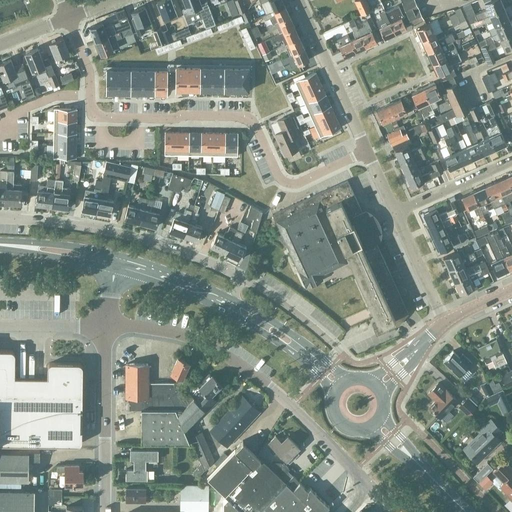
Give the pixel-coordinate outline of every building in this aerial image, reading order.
[(178,17),(171,0),(158,0),(157,1),(164,22),(178,17)] [(202,9),(199,0),(184,0),(187,8),(182,10),(185,16),(199,11),(205,27),(215,24),(208,6),(202,9)] [(226,0),(227,0),(226,1),(231,16),(238,13),(233,0),(226,0)] [(241,0),(233,0),(238,13),(243,11),(245,10),(241,0)] [(259,0),(265,14),(270,11),(285,5),(282,0),(259,0)] [(365,0),(354,0),(361,15),(361,14),(371,10),(369,7),(365,0)] [(406,13),(411,24),(423,18),(419,8),(415,0),(400,0),(402,3),(406,13)] [(487,8),(474,14),(477,20),(504,8),(501,0),(488,0),(484,2),(487,8)] [(402,3),(385,11),(390,21),(395,32),(406,27),(405,26),(411,23),(402,3)] [(131,10),(134,18),(131,19),(137,34),(144,31),(141,23),(150,20),(145,5),(131,10)] [(265,14),(262,15),(264,20),(270,17),(272,23),(289,15),(285,5),(270,11),(265,14)] [(250,20),(258,17),(254,6),(247,9),(250,20)] [(460,7),(454,10),(458,18),(451,21),(453,26),(460,22),(465,20),(460,7)] [(477,20),(474,14),(472,8),(464,11),(469,23),(477,20)] [(477,20),(469,23),(472,28),(485,22),(485,23),(492,20),(494,26),(510,20),(504,8),(477,20)] [(381,18),(376,20),(379,27),(384,38),(395,32),(390,21),(385,11),(379,13),(381,18)] [(434,20),(439,32),(446,29),(443,23),(452,19),(449,13),(434,20)] [(289,15),(272,23),(268,25),(270,30),(277,27),(279,33),(294,26),(289,15)] [(119,24),(117,24),(119,31),(130,26),(127,18),(119,21),(118,21),(119,24)] [(363,25),(357,28),(366,46),(367,46),(367,48),(373,45),(372,43),(377,41),(366,19),(362,22),(363,25)] [(486,44),(494,41),(511,32),(511,24),(510,20),(494,26),(497,32),(491,35),(491,36),(484,39),(486,44)] [(95,40),(119,31),(117,24),(114,26),(113,23),(104,27),(102,22),(90,27),(95,40)] [(422,40),(434,34),(429,22),(417,28),(417,29),(415,29),(418,35),(420,35),(422,40)] [(355,51),(366,46),(357,28),(355,24),(351,26),(353,31),(347,34),(355,51)] [(332,30),(323,35),(325,40),(335,36),(336,39),(347,34),(343,25),(332,30)] [(294,26),(279,33),(273,36),(269,38),(271,43),(275,41),(275,42),(282,39),(284,44),(299,37),(294,26)] [(166,42),(162,31),(160,27),(153,30),(158,45),(166,42)] [(162,31),(166,42),(177,38),(175,32),(170,34),(168,29),(162,31)] [(119,31),(95,40),(101,54),(119,47),(116,39),(122,37),(119,31)] [(511,47),(511,32),(494,41),(496,46),(497,47),(503,45),(505,51),(511,47)] [(434,34),(422,40),(420,41),(423,47),(425,46),(427,51),(440,45),(454,39),(451,33),(437,39),(434,34)] [(344,56),(355,51),(347,34),(336,39),(339,45),(344,56)] [(69,52),(63,37),(55,40),(54,38),(51,40),(52,41),(50,42),(59,65),(65,62),(62,55),(69,52)] [(299,37),(284,44),(278,47),(280,51),(286,48),(289,54),(304,48),(299,37)] [(262,54),(269,51),(264,40),(257,43),(262,54)] [(490,48),(496,46),(494,41),(486,44),(481,47),(487,60),(488,63),(495,60),(490,48)] [(440,45),(427,51),(428,52),(426,53),(429,59),(430,58),(433,63),(457,52),(455,46),(442,51),(440,45)] [(25,52),(28,60),(25,62),(31,76),(45,70),(48,76),(54,74),(48,58),(42,60),(37,47),(25,52)] [(291,67),(309,59),(304,48),(289,54),(280,58),(283,64),(289,61),(291,67)] [(269,51),(262,54),(265,61),(272,57),(269,51)] [(457,52),(433,63),(431,64),(434,70),(436,69),(438,75),(443,72),(446,78),(452,75),(453,75),(456,74),(451,63),(461,59),(457,52)] [(35,95),(22,62),(13,66),(11,58),(0,62),(0,70),(4,79),(12,75),(16,85),(20,83),(27,98),(35,95)] [(280,58),(268,64),(271,72),(284,67),(283,64),(280,58)] [(175,90),(248,90),(249,67),(175,66),(175,90)] [(106,92),(167,93),(167,69),(106,68),(106,92)] [(511,69),(502,74),(504,80),(511,76),(511,69)] [(60,76),(63,83),(74,79),(71,72),(60,76)] [(294,81),(299,92),(320,83),(315,72),(294,81)] [(52,87),(59,84),(54,74),(48,76),(52,87)] [(488,91),(495,88),(488,74),(481,77),(488,91)] [(452,75),(446,78),(441,80),(444,87),(456,82),(453,75),(452,75)] [(423,88),(432,108),(437,106),(434,98),(441,95),(435,83),(434,84),(433,82),(428,84),(428,86),(423,88)] [(456,82),(444,87),(446,93),(458,88),(456,82)] [(325,94),(320,83),(299,92),(304,103),(325,94)] [(432,108),(423,88),(422,89),(422,87),(416,89),(417,91),(411,93),(421,116),(428,113),(427,110),(432,108)] [(458,88),(446,93),(449,98),(460,93),(458,88)] [(494,98),(504,94),(502,88),(492,92),(494,98)] [(463,98),(460,93),(449,98),(451,104),(463,98)] [(330,105),(325,94),(304,103),(309,114),(330,105)] [(388,104),(395,119),(407,113),(401,98),(388,104)] [(463,98),(451,104),(453,109),(465,103),(463,98)] [(492,99),(485,102),(491,115),(498,111),(492,99)] [(501,103),(497,104),(497,105),(501,112),(506,109),(503,102),(501,103)] [(468,109),(465,103),(453,109),(456,115),(461,113),(468,109)] [(395,119),(388,104),(376,110),(383,124),(391,121),(392,124),(397,122),(395,119)] [(314,125),(335,116),(330,105),(309,114),(314,125)] [(481,117),(476,106),(469,109),(474,120),(481,117)] [(53,108),(53,120),(76,121),(76,108),(53,108)] [(282,130),(275,133),(284,155),(298,148),(293,137),(298,135),(294,126),(290,117),(289,115),(278,120),(282,130)] [(290,117),(294,126),(295,128),(298,127),(293,116),(290,117)] [(319,136),(340,127),(335,116),(314,125),(319,136)] [(494,128),(487,131),(489,135),(495,148),(506,143),(496,119),(491,121),(494,128)] [(53,120),(53,132),(76,133),(76,121),(53,120)] [(427,120),(419,123),(422,130),(431,127),(427,120)] [(419,123),(405,130),(406,131),(408,136),(408,137),(422,130),(419,123)] [(442,123),(435,127),(439,137),(443,135),(447,144),(446,145),(450,153),(443,156),(449,169),(450,168),(451,170),(456,167),(456,166),(456,165),(457,166),(461,165),(460,164),(461,164),(449,137),(445,129),(443,123),(442,123)] [(483,153),(472,127),(470,123),(463,126),(471,143),(466,145),(472,158),(473,158),(474,160),(480,157),(479,155),(483,153)] [(476,125),(472,127),(483,153),(495,148),(489,135),(483,138),(480,130),(478,131),(476,125)] [(395,130),(387,134),(392,144),(408,136),(406,131),(402,133),(399,126),(394,128),(395,130)] [(450,126),(445,129),(449,137),(453,135),(454,134),(450,126)] [(440,139),(435,127),(428,130),(433,142),(440,139)] [(164,154),(177,154),(177,132),(165,131),(164,154)] [(53,132),(53,144),(75,145),(76,133),(53,132)] [(189,155),(189,132),(177,132),(177,154),(189,155)] [(189,155),(201,155),(201,132),(189,132),(189,155)] [(213,155),(213,132),(201,132),(201,155),(213,155)] [(225,155),(225,132),(213,132),(213,155),(225,155)] [(237,155),(237,133),(225,132),(225,155),(237,155)] [(453,135),(449,137),(461,164),(465,161),(466,163),(472,161),(472,159),(472,158),(466,145),(460,148),(456,140),(456,141),(453,135)] [(408,136),(392,144),(394,149),(407,143),(411,142),(408,137),(408,136)] [(407,143),(394,149),(399,162),(414,155),(419,153),(425,150),(423,145),(417,147),(417,146),(409,150),(407,143)] [(53,157),(75,157),(75,145),(53,144),(53,157)] [(425,150),(419,153),(422,158),(428,156),(425,150)] [(414,155),(399,162),(405,174),(418,168),(415,161),(417,160),(414,155)] [(105,162),(104,168),(114,170),(116,163),(116,162),(108,161),(106,161),(105,161),(105,162)] [(418,168),(405,174),(410,186),(424,180),(425,182),(430,180),(429,178),(443,172),(438,161),(431,164),(434,169),(421,175),(418,168)] [(73,167),(72,179),(78,180),(78,179),(79,172),(81,164),(80,164),(74,163),(73,167)] [(131,165),(130,165),(123,163),(120,179),(127,181),(131,165)] [(131,163),(130,165),(131,165),(127,181),(134,182),(138,165),(131,163)] [(144,166),(143,172),(144,172),(152,174),(154,168),(153,168),(144,166)] [(154,168),(152,174),(162,176),(164,170),(156,168),(154,168)] [(13,170),(7,170),(5,202),(20,203),(21,183),(12,182),(13,170)] [(100,188),(96,211),(111,214),(113,200),(106,198),(110,172),(103,171),(100,188)] [(173,190),(178,174),(172,173),(167,188),(173,190)] [(178,175),(173,190),(179,192),(181,185),(182,185),(187,187),(189,187),(192,179),(178,175)] [(511,187),(507,176),(496,181),(508,208),(511,206),(509,200),(511,198),(511,187)] [(38,184),(36,204),(51,206),(55,178),(47,177),(46,185),(38,184)] [(55,178),(51,206),(67,208),(70,187),(61,186),(62,179),(55,178)] [(306,287),(323,279),(321,273),(350,260),(379,325),(373,327),(376,334),(393,326),(397,324),(407,313),(408,312),(400,296),(377,244),(373,236),(378,234),(378,232),(378,230),(377,228),(377,227),(377,226),(376,224),(376,223),(375,221),(374,221),(374,220),(372,218),(371,217),(369,216),(365,218),(363,212),(348,180),(306,199),(272,214),(278,228),(306,287)] [(496,181),(484,186),(494,206),(500,203),(503,210),(508,208),(496,181)] [(484,186),(473,191),(485,218),(489,216),(487,210),(494,206),(484,186)] [(85,189),(82,209),(91,211),(96,211),(100,188),(95,187),(94,191),(85,189)] [(224,193),(216,190),(210,205),(218,209),(224,195),(224,193)] [(485,218),(473,191),(461,196),(467,209),(473,206),(476,214),(478,213),(481,220),(485,218)] [(140,222),(146,197),(139,195),(136,206),(128,204),(124,218),(140,222)] [(230,197),(224,195),(218,210),(224,212),(230,197)] [(146,197),(140,222),(155,226),(159,212),(160,207),(152,205),(154,199),(146,197)] [(429,211),(423,214),(428,225),(456,213),(455,212),(461,209),(456,198),(450,201),(453,208),(447,211),(447,210),(439,213),(436,208),(429,211)] [(183,235),(190,216),(192,211),(195,204),(190,202),(187,209),(185,208),(183,214),(176,211),(170,230),(183,235)] [(250,205),(247,216),(253,218),(250,229),(256,231),(261,215),(262,212),(262,211),(250,204),(250,205)] [(501,213),(506,223),(511,220),(511,218),(508,210),(501,213)] [(458,218),(456,213),(428,225),(431,230),(428,231),(431,237),(433,236),(434,238),(447,232),(444,225),(447,224),(448,224),(449,223),(450,222),(458,218)] [(197,219),(190,216),(183,235),(197,240),(202,226),(195,224),(197,219)] [(240,221),(237,228),(243,231),(247,224),(240,221)] [(495,221),(489,224),(489,226),(491,230),(498,227),(495,221)] [(486,224),(480,227),(483,235),(490,232),(486,224)] [(225,252),(236,229),(229,226),(227,231),(226,230),(223,235),(217,232),(211,245),(225,252)] [(502,227),(492,232),(509,269),(511,267),(511,252),(510,253),(506,244),(504,245),(500,235),(505,233),(502,227)] [(236,229),(225,252),(239,259),(246,246),(238,242),(243,232),(236,229)] [(435,239),(432,240),(435,246),(438,245),(440,250),(453,244),(466,238),(467,238),(465,232),(463,233),(458,235),(457,234),(450,238),(447,232),(434,238),(435,239)] [(491,232),(485,235),(488,241),(496,260),(491,262),(497,274),(499,273),(500,275),(505,272),(504,271),(509,269),(492,232),(491,232)] [(466,238),(453,244),(455,248),(469,242),(468,240),(467,238),(466,238)] [(476,257),(473,251),(464,255),(461,248),(443,257),(448,269),(463,262),(476,257)] [(473,251),(476,257),(482,254),(480,248),(473,251)] [(463,262),(448,269),(454,280),(487,265),(484,260),(466,269),(463,262)] [(487,265),(454,280),(459,292),(467,289),(468,291),(478,287),(476,284),(480,283),(477,277),(489,271),(487,265)] [(13,278),(5,278),(6,289),(14,289),(13,278)] [(506,361),(496,340),(479,348),(486,363),(492,360),(495,366),(506,361)] [(0,443),(76,444),(77,444),(78,444),(79,444),(80,443),(81,442),(81,441),(81,440),(82,440),(82,367),(82,366),(82,365),(81,364),(80,363),(79,363),(78,362),(77,362),(52,362),(51,362),(50,362),(50,363),(49,363),(48,364),(48,365),(47,365),(47,366),(47,367),(47,377),(14,376),(14,367),(15,354),(14,353),(14,352),(13,351),(12,350),(11,350),(10,349),(0,349),(0,443)] [(443,360),(458,374),(459,373),(465,379),(472,372),(466,366),(471,361),(466,356),(462,360),(453,351),(443,360)] [(176,382),(181,385),(188,378),(183,376),(189,362),(178,357),(171,372),(179,376),(176,382)] [(148,364),(126,364),(126,397),(127,397),(127,410),(127,409),(140,409),(140,410),(140,441),(188,442),(183,430),(204,409),(195,400),(194,398),(189,403),(185,398),(179,389),(183,385),(181,385),(176,382),(148,382),(148,364)] [(511,383),(511,369),(502,375),(507,386),(511,383)] [(204,392),(195,400),(204,409),(207,411),(217,401),(211,394),(221,384),(211,374),(210,375),(209,373),(203,378),(205,380),(199,387),(204,392)] [(492,379),(486,382),(492,393),(501,388),(498,382),(495,384),(492,379)] [(457,399),(446,389),(445,390),(438,382),(428,393),(435,400),(429,406),(434,411),(432,412),(436,415),(437,414),(440,417),(457,399)] [(486,382),(480,385),(486,396),(491,393),(486,382)] [(511,408),(502,388),(485,396),(489,405),(497,402),(502,413),(511,408)] [(189,394),(185,398),(189,403),(194,398),(189,394)] [(260,411),(242,394),(209,430),(227,446),(260,411)] [(471,394),(467,398),(475,406),(479,401),(471,394)] [(468,416),(476,407),(475,406),(467,398),(466,397),(458,406),(468,416)] [(480,431),(463,448),(474,459),(480,454),(483,457),(500,440),(496,436),(501,430),(490,419),(479,429),(480,431)] [(213,459),(201,431),(190,436),(205,470),(213,459)] [(275,435),(269,442),(274,447),(272,448),(272,452),(275,454),(278,454),(280,453),(285,457),(292,450),(294,452),(299,447),(287,435),(281,441),(275,435)] [(207,478),(227,497),(223,501),(222,511),(245,511),(248,509),(251,511),(256,511),(286,482),(245,442),(246,441),(244,439),(243,441),(243,440),(207,478)] [(145,459),(157,459),(157,449),(130,449),(130,458),(135,458),(135,469),(126,469),(126,478),(147,478),(147,469),(145,469),(145,459)] [(39,451),(0,450),(0,478),(28,479),(28,458),(39,458),(39,451)] [(511,469),(504,461),(494,471),(504,482),(501,485),(507,491),(505,493),(511,499),(511,469)] [(270,466),(281,477),(289,468),(283,462),(273,462),(270,466)] [(487,462),(472,476),(478,482),(492,468),(487,462)] [(78,464),(57,464),(57,470),(65,470),(65,484),(82,484),(82,470),(78,470),(78,464)] [(251,511),(248,509),(245,511),(362,511),(361,510),(359,511),(323,511),(329,506),(310,487),(307,490),(292,475),(286,482),(256,511),(251,511)] [(491,482),(485,476),(479,482),(485,488),(491,482)] [(181,510),(207,510),(208,485),(181,484),(181,510)] [(126,487),(126,502),(145,502),(145,495),(151,495),(151,487),(126,487)] [(33,511),(34,491),(0,490),(0,511),(33,511)] [(61,496),(48,496),(48,504),(61,504),(61,496)]
